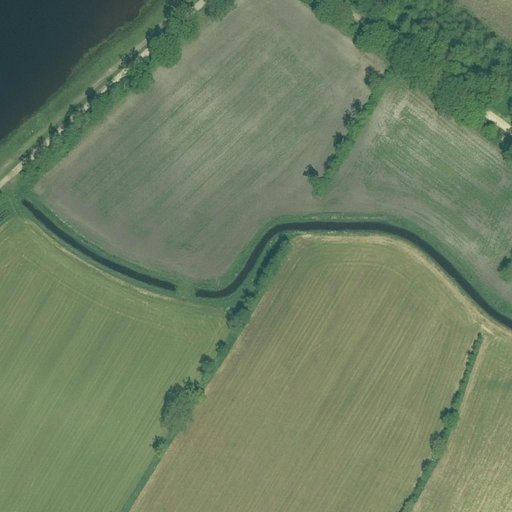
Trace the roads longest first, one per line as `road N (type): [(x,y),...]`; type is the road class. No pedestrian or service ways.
road 1 (track): [(0,190),(209,0)]
road 2 (track): [(511,136),(330,0)]
